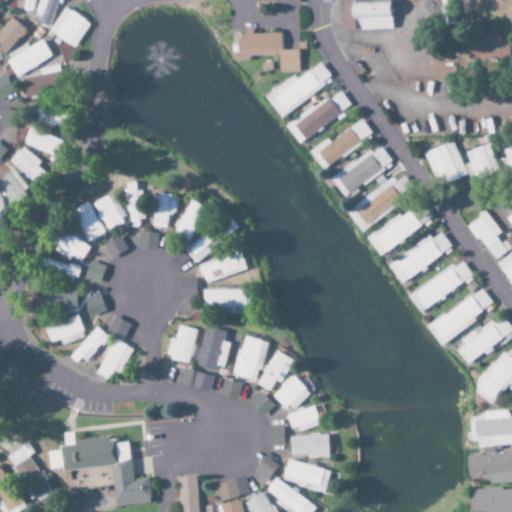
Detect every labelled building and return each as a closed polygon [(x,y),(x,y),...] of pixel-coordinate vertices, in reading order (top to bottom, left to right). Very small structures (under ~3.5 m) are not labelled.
[(22,0),(24,0),(22,10),(34,12),(36,0),(22,0)] [(39,0),(32,19),(51,26),(60,0),(39,0)] [(342,2),(343,30),(392,29),(391,1),(342,2)] [(90,22),(62,8),(49,34),(76,48),(90,22)] [(0,30),(0,50),(5,54),(25,30),(11,18),(0,30)] [(300,72),(299,50),(282,50),(281,33),(253,34),(253,29),(245,29),(245,35),(237,35),(238,52),(231,53),(231,59),(280,57),(280,72),(300,72)] [(470,62),(509,61),(508,36),(469,37),(470,62)] [(5,55),(15,76),(52,60),(43,40),(28,47),(27,45),(5,55)] [(297,80),(294,76),(266,97),(282,119),(333,79),(321,63),(297,80)] [(0,98),(13,91),(5,75),(0,77),(0,98)] [(305,140),(351,105),(338,89),(293,124),(305,140)] [(66,109),(33,106),(32,123),(65,125),(66,109)] [(15,112),(0,110),(0,111),(0,127),(13,129),(15,112)] [(59,159),(65,142),(30,128),(23,144),(59,159)] [(467,176),(453,141),(425,152),(436,181),(447,177),(449,183),(467,176)] [(475,178),(498,169),(488,145),(466,153),(475,178)] [(331,178),(345,198),(393,164),(381,147),(372,153),(370,150),(331,178)] [(506,157),(500,159),(507,175),(511,173),(511,147),(504,151),(506,157)] [(8,163),(35,183),(45,168),(19,149),(8,163)] [(0,188),(8,204),(28,194),(16,170),(0,178),(0,188)] [(380,187),(352,206),(361,218),(355,222),(361,231),(416,191),(403,173),(388,184),(381,175),(375,180),(380,187)] [(142,191),(137,192),(137,183),(126,183),(128,228),(144,227),(142,191)] [(114,194),(94,202),(106,232),(126,224),(114,194)] [(169,214),(176,215),(178,196),(156,194),(152,227),(168,229),(169,214)] [(186,243),(207,210),(192,200),(171,233),(186,243)] [(73,209),(88,243),(104,236),(89,202),(73,209)] [(367,237),(380,257),(434,220),(423,204),(403,218),(400,215),(367,237)] [(506,240),(500,244),(496,236),(500,233),(488,213),(470,223),(492,261),(511,249),(506,240)] [(90,245),(59,231),(50,251),(70,260),(71,258),(82,263),(90,245)] [(157,234),(139,232),(137,248),(155,250),(157,234)] [(183,249),(194,264),(219,247),(208,232),(183,249)] [(431,236),(388,265),(402,285),(453,250),(441,233),(433,239),(431,236)] [(103,244),(111,259),(127,250),(119,235),(103,244)] [(199,265),(204,284),(247,271),(241,252),(199,265)] [(497,263),(509,282),(511,280),(511,260),(509,255),(497,263)] [(39,271),(76,280),(79,268),(42,259),(39,271)] [(104,266),(89,261),(84,279),(98,284),(104,266)] [(453,265),(407,295),(420,314),(474,277),(463,261),(454,267),(453,265)] [(179,297),(197,296),(196,279),(179,279),(179,297)] [(203,291),(203,314),(252,313),(251,289),(203,291)] [(427,326),(440,346),(476,322),(473,317),(493,304),(483,289),(427,326)] [(75,291),(35,292),(35,310),(76,309),(75,291)] [(84,300),(90,317),(105,311),(99,294),(84,300)] [(468,366),(511,335),(511,331),(499,314),(462,341),(464,345),(457,350),(468,366)] [(84,338),(77,316),(43,327),(49,344),(59,341),(61,345),(84,338)] [(123,338),(129,323),(112,316),(106,332),(123,338)] [(85,367),(107,337),(93,326),(71,357),(85,367)] [(165,358),(189,363),(196,330),(177,326),(174,340),(169,338),(165,358)] [(196,365),(223,370),(228,343),(222,341),(224,331),(203,327),(196,365)] [(266,342),(242,336),(232,376),(257,382),(266,342)] [(113,371),(118,374),(132,350),(114,339),(94,373),(107,381),(113,371)] [(472,391),(492,406),(506,386),(511,390),(511,348),(508,354),(503,350),(472,391)] [(280,383),(293,361),(276,351),(256,384),(270,393),(277,381),(280,383)] [(212,376),(194,373),(191,388),(209,392),(212,376)] [(290,413),(310,394),(293,376),(273,395),(290,413)] [(237,399),(240,383),(222,380),(219,396),(237,399)] [(261,418),(274,406),(261,393),(249,404),(261,418)] [(319,426),(315,407),(286,415),(291,433),(319,426)] [(511,417),(508,418),(508,412),(473,414),(475,447),(511,445),(511,417)] [(266,427),(266,446),(283,445),(282,427),(266,427)] [(327,435),(289,436),(290,456),(328,455),(327,435)] [(109,465),(114,507),(150,502),(147,478),(132,480),(128,442),(111,444),(110,437),(65,442),(65,448),(46,450),(49,472),(109,465)] [(511,453),(467,456),(468,476),(487,475),(488,484),(511,483),(511,453)] [(266,481),(277,466),(264,456),(253,471),(266,481)] [(331,472),(287,460),(281,481),(325,493),(331,472)] [(0,506),(5,511),(18,511),(27,504),(0,473),(0,506)] [(178,511),(197,511),(196,476),(177,477),(178,511)] [(248,495),(244,478),(216,484),(220,501),(248,495)] [(287,511),(313,511),(317,507),(274,479),(266,491),(278,499),(275,504),(287,511)] [(511,511),(511,488),(472,490),(472,511),(511,511)] [(273,511),(264,492),(245,502),(249,511),(273,511)] [(240,511),(238,501),(216,506),(216,511),(240,511)]
